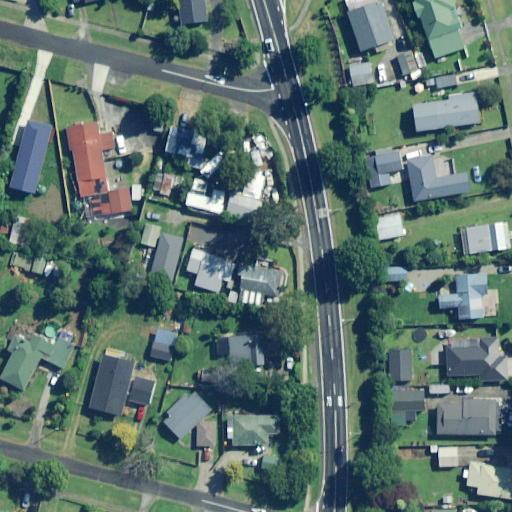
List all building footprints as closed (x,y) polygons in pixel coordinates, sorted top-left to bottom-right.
[(179,0),(183,25),(208,22),(204,0),(179,0)] [(344,0),(343,0),(347,13),(361,52),(394,41),(380,1),(367,6),(364,0),(344,0)] [(456,6),(454,0),(412,0),(418,19),(421,18),(433,58),(466,49),(453,7),(456,6)] [(427,65),(421,50),(398,58),(403,73),(427,65)] [(375,82),(371,62),(350,67),(354,87),(375,82)] [(481,123),(476,93),(449,97),(449,101),(413,106),(417,132),(481,123)] [(100,135),(98,124),(66,129),(70,151),(73,151),(84,219),(133,211),(129,187),(110,190),(103,150),(114,149),(112,133),(100,135)] [(194,134),(192,140),(170,135),(166,152),(190,158),(187,166),(217,174),(223,148),(225,142),(194,134)] [(401,170),(398,151),(362,157),(368,189),(392,185),(389,172),(401,170)] [(434,179),(431,157),(406,161),(413,202),(469,193),(465,174),(434,179)] [(173,177),(161,174),(157,193),(169,195),(173,177)] [(272,181),(250,174),(244,194),(232,191),(226,212),(235,215),(259,223),(265,203),(272,181)] [(205,193),(207,199),(196,203),(199,212),(227,203),(224,194),(216,196),(214,190),(205,193)] [(405,235),(401,214),(375,220),(380,241),(405,235)] [(33,219),(14,216),(10,241),(28,244),(30,234),(33,219)] [(511,248),(507,223),(459,230),(463,255),(511,248)] [(160,227),(146,224),(142,245),(156,247),(160,227)] [(182,239),(161,234),(151,276),(171,281),(182,239)] [(234,263),(193,250),(186,271),(199,275),(195,286),(219,293),(223,280),(228,282),(234,263)] [(34,261),(13,255),(10,265),(42,275),(46,260),(35,257),(34,261)] [(262,306),(264,296),(279,299),(284,272),(241,264),(239,275),(243,276),(238,301),(262,306)] [(408,281),(407,267),(386,268),(386,282),(408,281)] [(486,300),(485,275),(456,276),(457,288),(438,288),(439,308),(459,308),(459,319),(484,319),(484,300),(486,300)] [(72,335),(62,330),(54,345),(21,328),(9,350),(14,353),(1,379),(23,391),(40,357),(63,369),(74,347),(67,344),(72,335)] [(264,333),(227,334),(228,366),(265,365),(264,333)] [(176,339),(154,334),(149,357),(171,362),(176,339)] [(507,381),(506,373),(505,351),(500,351),(499,338),(446,341),(448,376),(480,374),(481,383),(507,381)] [(410,350),(390,350),(390,381),(411,381),(410,350)] [(135,364),(104,355),(89,408),(122,417),(127,400),(149,407),(156,382),(132,376),(135,364)] [(212,371),(198,370),(197,382),(211,383),(212,371)] [(412,391),(412,387),(392,387),(392,413),(398,413),(398,423),(416,423),(416,412),(422,412),(422,391),(412,391)] [(211,409),(192,390),(168,413),(172,417),(165,424),(180,439),(211,409)] [(495,436),(495,402),(463,401),(463,405),(436,405),(435,435),(495,436)] [(278,435),(278,417),(228,418),(228,439),(233,439),(233,446),(267,446),(267,435),(278,435)] [(214,447),(215,423),(198,423),(197,446),(214,447)] [(431,445),(431,448),(431,453),(439,453),(439,467),(458,467),(458,449),(439,448),(439,445),(431,445)] [(283,458),(261,456),(260,470),(282,472),(283,458)] [(511,469),(470,464),(469,473),(464,472),(463,478),(468,478),(467,486),(479,488),(478,495),(511,499),(511,469)]
